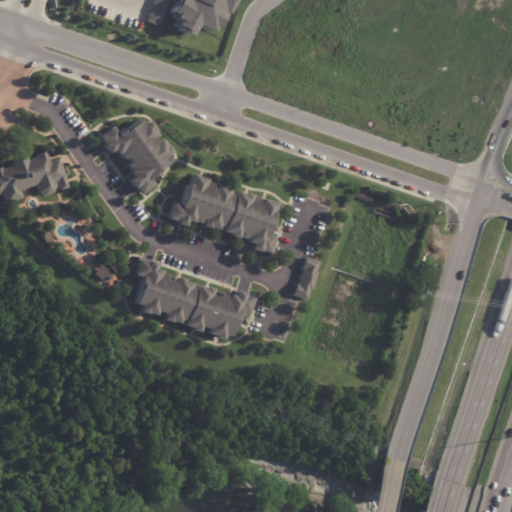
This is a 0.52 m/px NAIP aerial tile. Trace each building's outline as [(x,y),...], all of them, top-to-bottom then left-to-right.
[(150,0),(168,0),(158,30),(142,24),(150,0)] [(176,0),(225,0),(202,42),(165,21),(176,0)] [(150,123),(152,125),(150,126),(155,133),(152,136),(155,140),(159,138),(163,144),(165,143),(170,149),(164,153),(168,159),(156,168),(156,169),(147,176),(152,183),(139,193),(133,185),(132,186),(126,178),(131,175),(128,170),(129,169),(124,163),(128,160),(125,155),(121,158),(116,151),(115,152),(111,147),(107,150),(101,143),(103,142),(97,135),(111,125),(115,131),(124,124),(126,126),(138,117),(142,122),(147,119),(150,123)] [(48,159),(48,161),(57,157),(65,177),(64,178),(67,186),(59,189),(55,178),(52,179),(54,185),(51,192),(44,194),(37,191),(34,184),(18,190),(21,196),(3,203),(0,194),(0,168),(9,165),(8,162),(24,156),(25,159),(35,155),(34,153),(44,150),(48,159)] [(200,175),(205,177),(204,179),(211,181),(210,186),(212,187),(214,180),(222,183),(222,185),(229,187),(228,192),(233,194),(234,189),(242,192),(243,190),(251,193),(249,199),(251,199),(252,195),(259,198),(260,196),(274,201),(271,210),(272,211),(265,233),(272,235),(267,251),(258,248),(257,250),(249,247),(251,242),(245,240),(246,238),(238,236),(240,231),(238,230),(236,236),(228,234),(229,232),(221,229),(222,225),(217,223),(216,227),(208,225),(207,226),(200,224),(201,218),(200,218),(198,222),(191,219),(191,221),(185,219),(183,224),(174,221),(174,219),(166,217),(171,201),(178,204),(185,181),(187,182),(190,172),(200,175)] [(304,299),(290,295),(294,283),(296,283),(300,269),(299,268),(303,256),(317,261),(313,271),(315,271),(309,290),(307,289),(304,299)] [(138,258),(146,261),(146,259),(155,262),(153,267),(159,269),(158,271),(166,274),(164,278),(173,281),(175,275),(182,277),(182,279),(190,282),(189,287),(193,288),(195,283),(203,286),(203,284),(211,287),(209,293),(218,296),(219,292),(226,294),(227,293),(233,294),(235,289),(244,292),(243,294),(252,296),(245,315),(238,313),(237,314),(235,313),(228,335),(222,333),(220,338),(213,336),(213,334),(205,332),(207,327),(198,325),(196,331),(189,328),(190,326),(181,323),(183,320),(177,318),(176,322),(168,319),(168,321),(160,318),(162,312),(154,309),(152,314),(145,311),(144,313),(137,310),(139,304),(132,302),(137,287),(135,287),(139,276),(131,274),(137,258),(138,258)]
